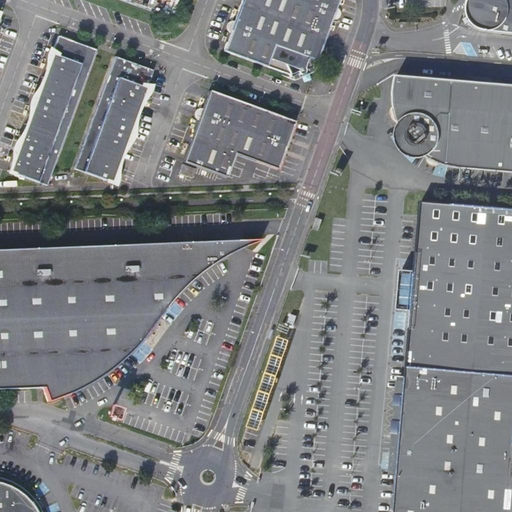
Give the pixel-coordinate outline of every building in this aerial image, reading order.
[(242,0),(241,4),(282,19),(288,0),(242,0)] [(325,37),(334,14),(294,0),(288,0),(282,19),(281,21),(325,37)] [(338,0),(294,0),(334,14),(338,0)] [(474,11),(476,13),(477,15),(478,16),(479,17),(480,18),(481,19),(483,19),(484,20),(485,20),(487,21),(488,21),(489,21),(511,23),(511,0),(471,0),(471,1),(472,3),(472,4),(472,6),(473,7),(473,9),(474,11)] [(234,23),(232,27),(273,42),(281,21),(282,19),(241,4),(234,23)] [(316,61),(325,37),(281,21),(273,42),(272,45),(273,45),(315,61),(316,61)] [(230,33),(223,51),(265,67),(273,45),(272,45),(273,42),(232,27),(230,33)] [(57,36),(42,77),(80,91),(95,49),(57,36)] [(312,65),(315,61),(273,45),(265,67),(288,75),(289,77),(293,76),(293,77),(299,74),(299,76),(301,77),(303,77),(304,76),(305,74),(305,72),(314,69),(312,65)] [(137,111),(149,79),(152,71),(114,57),(99,98),(137,111)] [(453,166),(462,168),(511,171),(511,81),(399,72),(398,81),(397,83),(397,92),(397,101),(398,110),(401,119),(402,122),(404,127),(409,136),(411,138),(410,139),(410,140),(410,141),(410,142),(410,143),(411,144),(412,144),(413,145),(414,145),(415,145),(416,144),(421,150),(428,155),(429,156),(436,160),(445,164),(453,166)] [(42,77),(34,100),(72,114),(80,91),(42,77)] [(202,110),(200,115),(242,130),(250,106),(209,91),(202,110)] [(129,135),(137,111),(99,98),(90,121),(129,135)] [(34,100),(25,124),(63,138),(72,114),(34,100)] [(290,132),(293,122),(250,106),(242,130),(285,146),(287,141),(290,132)] [(198,120),(192,137),(233,152),(242,130),(200,115),(198,120)] [(120,159),(129,135),(90,121),(82,145),(120,159)] [(410,142),(410,141),(410,140),(410,139),(411,138),(409,136),(404,127),(402,122),(402,124),(401,126),(400,129),(400,131),(400,133),(400,136),(400,138),(400,140),(401,143),(402,145),(403,146),(404,149),(407,151),(409,153),(412,155),(415,156),(417,156),(420,157),(422,157),(426,157),(429,156),(428,155),(421,150),(416,144),(415,145),(414,145),(413,145),(412,144),(411,144),(410,143),(410,142)] [(25,124),(16,147),(55,161),(63,138),(25,124)] [(283,151),(285,146),(242,130),(233,152),(234,153),(234,154),(276,169),(280,158),(283,151)] [(184,157),(183,162),(225,177),(230,166),(234,154),(234,153),(233,152),(192,137),(184,157)] [(111,183),(120,159),(82,145),(73,168),(111,183)] [(16,147),(8,171),(46,185),(53,166),(55,161),(16,147)] [(181,164),(180,167),(178,173),(191,178),(194,169),(181,164)] [(511,208),(425,202),(414,313),(412,334),(511,343),(511,208)] [(324,220),(319,218),(316,228),(321,230),(324,220)] [(176,295),(187,284),(195,276),(203,269),(217,261),(240,249),(260,240),(233,240),(226,240),(192,242),(0,249),(0,388),(30,387),(36,387),(41,400),(62,397),(89,383),(104,373),(115,364),(125,357),(142,340),(153,327),(166,310),(176,295)] [(416,289),(417,275),(407,274),(404,304),(415,305),(416,289)] [(412,334),(414,313),(405,312),(391,475),(400,475),(412,334)] [(400,475),(396,511),(511,511),(511,343),(412,334),(400,475)] [(0,483),(0,511),(32,511),(29,502),(16,491),(0,483)]
